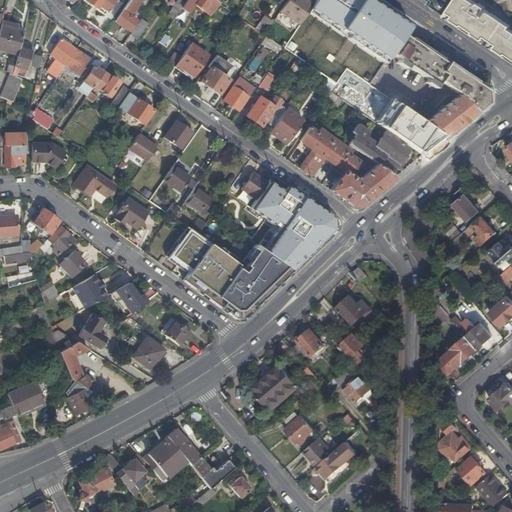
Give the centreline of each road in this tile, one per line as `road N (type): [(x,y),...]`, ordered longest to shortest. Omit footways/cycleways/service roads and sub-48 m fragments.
road 1 (residential): [(367,229),(43,0)]
road 2 (residential): [(0,187),(30,185),(246,342)]
road 3 (residential): [(408,511),(408,263)]
road 4 (primary): [(43,461),(195,380)]
road 5 (residential): [(306,511),(195,380)]
road 6 (primary): [(246,342),(367,229)]
road 7 (residential): [(511,351),(470,386),(465,407),(511,463)]
road 8 (tertiary): [(393,0),(511,79)]
